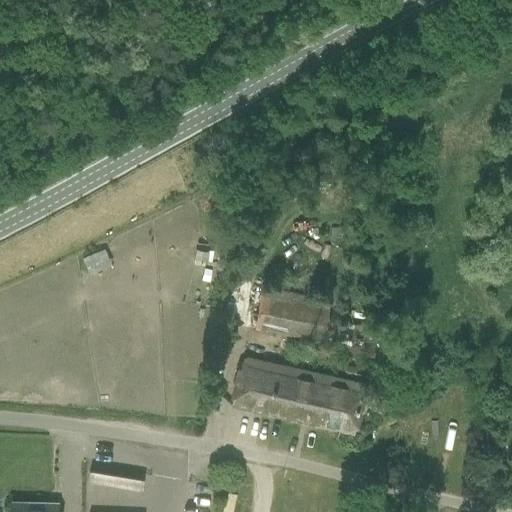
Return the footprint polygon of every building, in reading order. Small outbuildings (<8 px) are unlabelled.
[(382,113),(370,118),(375,129),(387,125),(382,113)] [(255,330),(324,342),(331,299),(263,287),(263,285),(225,278),(219,316),(256,323),(255,330)] [(378,361),(382,325),(336,319),(332,355),(378,361)] [(230,404),(353,432),(363,388),(240,361),(230,404)] [(84,468),(83,479),(139,484),(140,473),(84,468)] [(55,511),(56,505),(11,503),(11,511),(55,511)]
